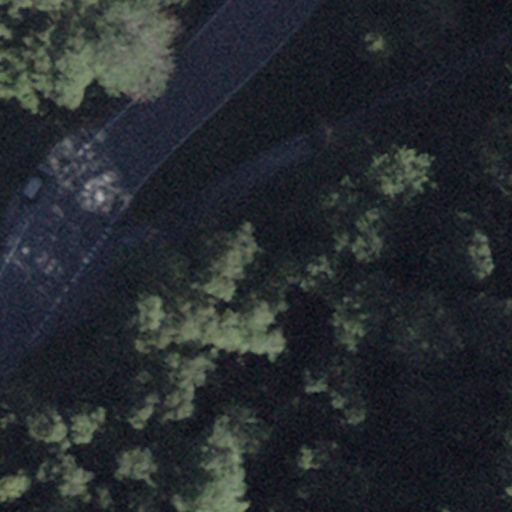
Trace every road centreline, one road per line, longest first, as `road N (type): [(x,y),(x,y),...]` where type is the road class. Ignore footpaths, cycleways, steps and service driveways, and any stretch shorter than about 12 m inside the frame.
road 1 (track): [(511,35),(276,155),(91,273),(28,277)]
road 2 (tertiary): [(274,0),(127,145),(28,277)]
